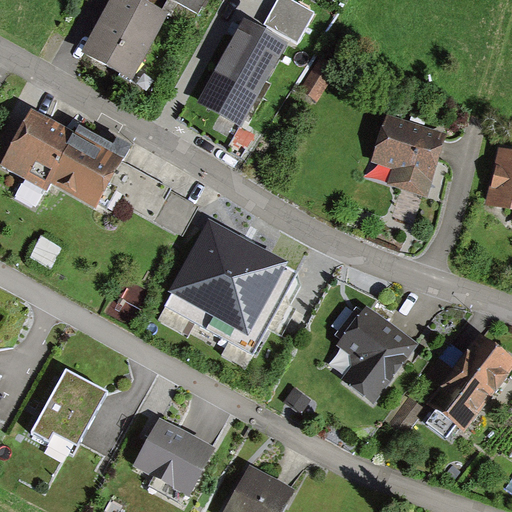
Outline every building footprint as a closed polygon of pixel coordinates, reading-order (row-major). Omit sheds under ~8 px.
[(110,0),(81,53),(131,78),(170,12),(163,8),(147,0),(110,0)] [(206,0),(167,0),(163,8),(170,12),(194,26),(208,1),(206,0)] [(277,0),(264,24),(297,42),(313,12),(291,0),(277,0)] [(198,103),(239,126),(287,42),(246,19),(198,103)] [(337,68),(318,57),(299,90),(318,101),(337,68)] [(132,144),(117,136),(114,143),(81,124),(76,133),(32,108),(1,164),(47,190),(51,184),(95,209),(132,144)] [(427,196),(446,134),(388,116),(374,161),(392,167),(386,183),(427,196)] [(240,126),(229,145),(232,147),(230,152),(242,158),(255,135),(240,126)] [(511,149),(500,146),(485,202),(511,209),(511,222),(511,224),(511,223),(511,149)] [(113,198),(180,237),(199,206),(170,189),(172,187),(131,165),(113,198)] [(285,261),(209,222),(165,306),(252,350),(292,274),(281,268),(285,261)] [(62,246),(41,236),(30,257),(51,268),(62,246)] [(340,377),(375,403),(418,344),(362,304),(333,346),(352,360),(340,377)] [(436,408),(425,423),(447,438),(457,424),(465,432),(511,367),(511,358),(475,332),(425,400),(436,408)] [(106,393),(65,371),(33,432),(50,441),(55,433),(78,445),(106,393)] [(283,402),(298,412),(306,401),(291,391),(283,402)] [(386,423),(402,435),(423,409),(407,396),(386,423)] [(214,447),(161,419),(136,465),(157,477),(152,485),(185,502),(214,447)] [(228,511),(281,511),(293,491),(251,469),(228,511)]
